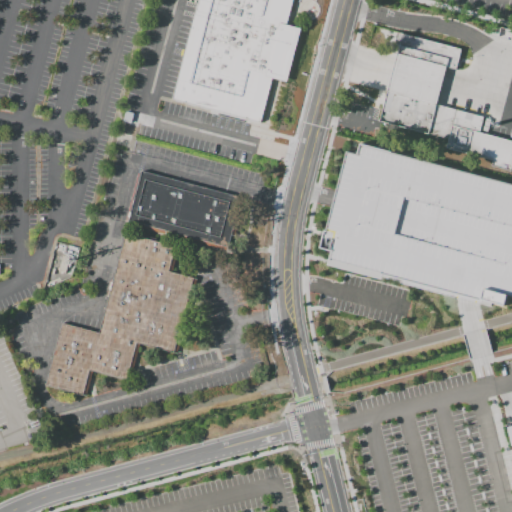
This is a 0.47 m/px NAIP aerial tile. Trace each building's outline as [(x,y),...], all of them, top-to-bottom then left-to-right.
[(198,0),(291,0),(286,22),(290,23),(274,81),(271,80),(259,123),(171,100),(198,0)] [(511,152),(501,150),(498,162),(364,128),(375,88),(383,53),(385,48),(511,80),(511,107),(507,128),(511,129),(511,152)] [(359,144),(511,185),(511,296),(505,295),(503,305),(327,259),(328,251),(318,249),(322,231),(346,153),(359,144)] [(136,173),(240,203),(227,248),(123,218),(136,173)] [(129,238),(179,252),(174,271),(201,278),(180,357),(141,346),(131,383),(93,372),(87,395),(49,385),(65,329),(102,339),(129,238)]
